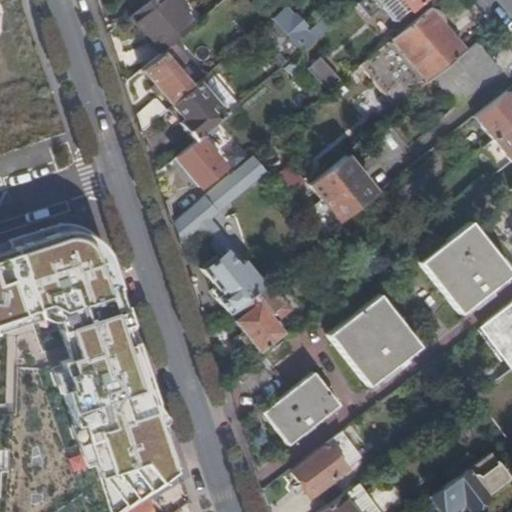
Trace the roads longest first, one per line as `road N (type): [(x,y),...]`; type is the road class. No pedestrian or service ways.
road 1 (primary): [(227,511),(115,176)]
road 2 (primary): [(115,176),(57,0)]
